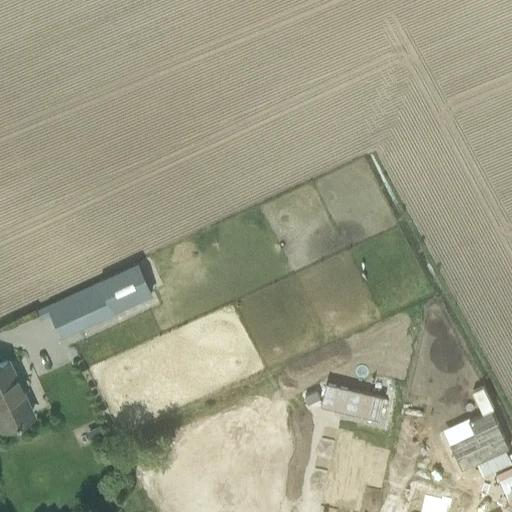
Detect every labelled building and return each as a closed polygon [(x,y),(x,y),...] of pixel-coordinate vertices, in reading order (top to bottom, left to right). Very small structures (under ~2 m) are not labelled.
[(99,281),(47,305),(52,314),(62,335),(118,309),(153,293),(140,264),(138,261),(98,280),(99,281)] [(0,361),(0,419),(3,427),(31,414),(5,359),(0,361)] [(476,425),(453,437),(467,462),(485,453),(491,465),(511,454),(511,440),(511,439),(511,438),(511,436),(487,390),(464,402),(476,425)] [(411,405),(400,452),(411,454),(420,456),(426,430),(432,431),(437,411),(411,405)] [(264,410),(253,459),(288,467),(299,418),(264,410)] [(100,424),(90,430),(96,443),(107,437),(100,424)] [(339,444),(326,497),(332,498),(331,503),(356,509),(370,451),(359,448),(360,445),(355,444),(354,447),(339,444)] [(413,480),(406,511),(462,511),(467,493),(436,486),(440,471),(418,466),(415,481),(413,480)]
